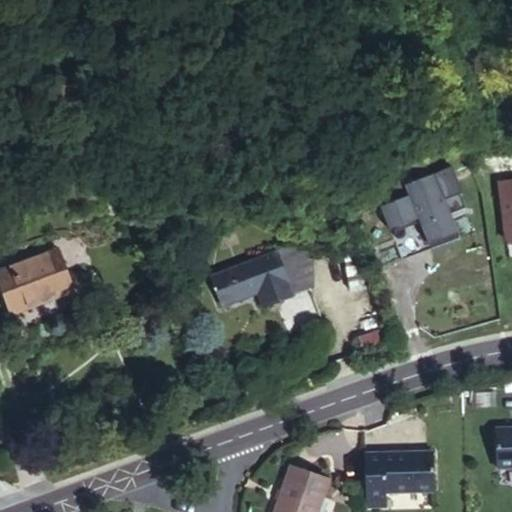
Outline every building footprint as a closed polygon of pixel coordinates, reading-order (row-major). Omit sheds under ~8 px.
[(511,174),(497,176),(504,235),(511,234),(511,174)] [(408,198),(379,209),(400,263),(458,242),(434,176),(404,188),(408,198)] [(278,250),(294,293),(320,283),(304,241),(278,250)] [(58,252),(56,246),(30,255),(32,261),(58,252)] [(0,273),(0,279),(13,313),(72,291),(58,252),(32,261),(0,273)] [(263,307),(293,295),(277,253),(212,277),(223,307),(258,294),(263,307)] [(511,426),(494,427),(495,466),(511,465),(511,426)] [(434,447),(362,450),(363,459),(365,508),(386,507),(386,489),(435,488),(434,447)] [(317,511),(328,481),(290,468),(275,511),(317,511)]
